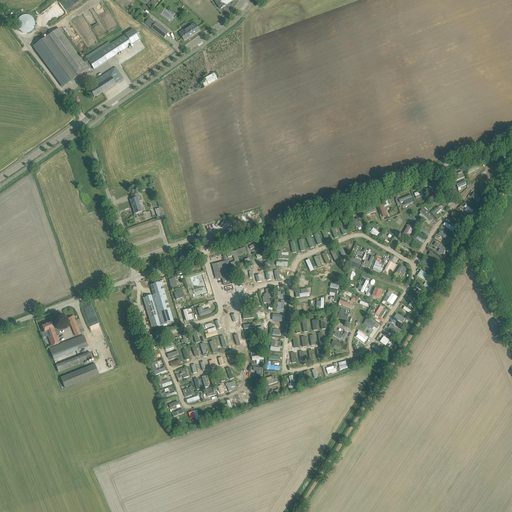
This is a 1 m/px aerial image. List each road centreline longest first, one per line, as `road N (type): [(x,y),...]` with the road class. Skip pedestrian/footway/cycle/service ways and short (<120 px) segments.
road 1 (unclassified): [(136,276),(511,141)]
road 2 (track): [(470,242),(298,511)]
road 3 (unclassified): [(84,121),(245,0)]
road 4 (unclassified): [(136,276),(84,121)]
road 5 (unclassified): [(0,328),(136,276)]
